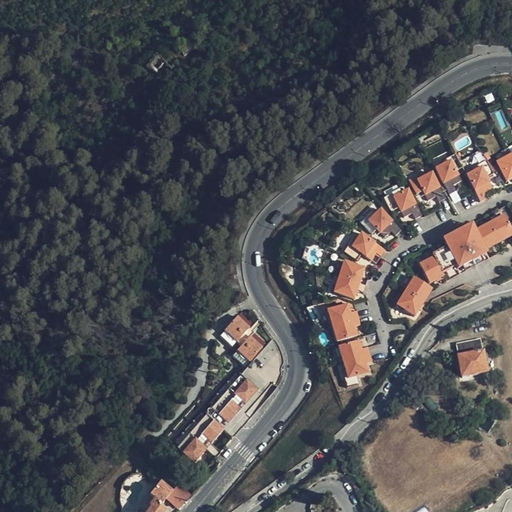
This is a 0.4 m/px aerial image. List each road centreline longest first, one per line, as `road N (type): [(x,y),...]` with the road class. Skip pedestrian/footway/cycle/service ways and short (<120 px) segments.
road 1 (tertiary): [(193,511),(297,379),(292,338),(252,275),(255,237),(266,219),(447,82),(511,63)]
road 2 (residential): [(511,291),(438,325),(357,432),(253,511)]
